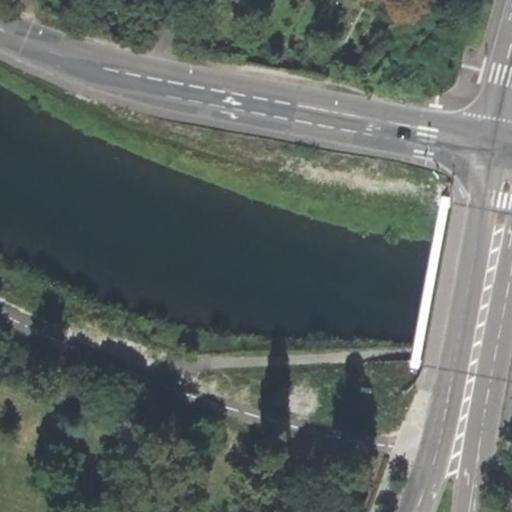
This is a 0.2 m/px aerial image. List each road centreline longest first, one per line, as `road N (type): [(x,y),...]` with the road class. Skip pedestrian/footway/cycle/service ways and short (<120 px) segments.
road 1 (secondary): [(0,27),(116,68),(494,145)]
road 2 (secondary): [(494,145),(453,372),(413,511)]
road 3 (secondary): [(469,511),(511,260)]
